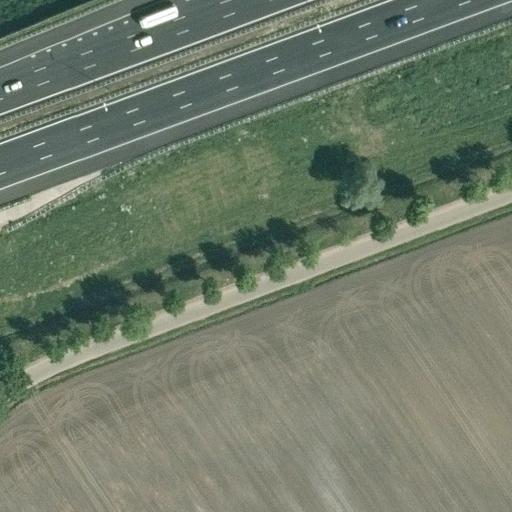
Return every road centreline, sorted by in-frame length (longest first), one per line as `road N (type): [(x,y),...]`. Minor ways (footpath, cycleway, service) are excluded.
road 1 (unclassified): [(0,398),(59,362),(511,192)]
road 2 (motorway): [(0,167),(451,0)]
road 3 (motorway): [(248,0),(0,91)]
